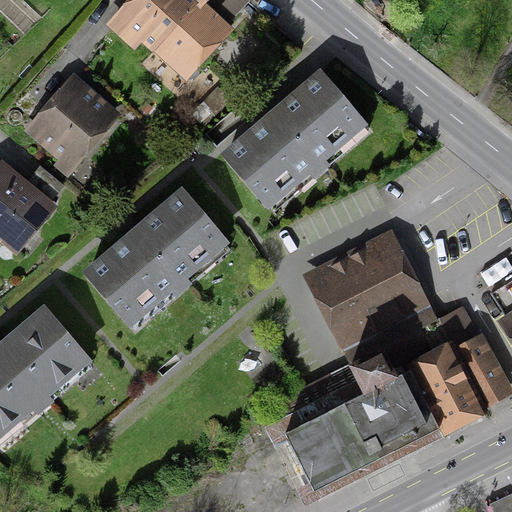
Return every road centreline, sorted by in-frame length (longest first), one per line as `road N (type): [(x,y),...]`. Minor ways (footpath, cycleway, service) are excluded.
road 1 (secondary): [(309,0),(511,162)]
road 2 (primary): [(400,505),(511,449)]
